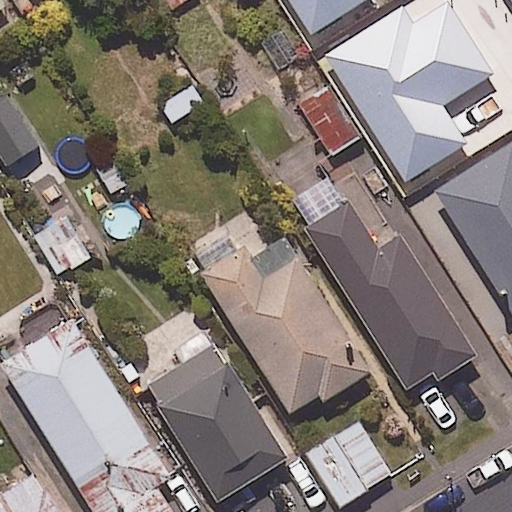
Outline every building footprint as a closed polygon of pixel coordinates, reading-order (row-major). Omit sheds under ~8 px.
[(379,0),(291,0),(317,42),(381,3),(379,0)] [(485,0),(393,0),(391,1),(422,45),(485,0)] [(407,96),(367,33),(327,59),(367,121),(407,96)] [(359,134),(326,85),(295,106),(328,155),(359,134)] [(37,145),(2,87),(0,88),(0,155),(5,164),(37,145)] [(511,143),(510,140),(431,192),(511,313),(511,143)] [(376,246),(346,198),(302,226),(408,395),(475,353),(398,232),(376,246)] [(368,371),(262,204),(187,252),(293,418),(368,371)] [(89,255),(65,214),(28,235),(51,276),(89,255)] [(285,457),(195,308),(150,335),(169,367),(143,383),(221,511),(261,511),(268,508),(250,478),(285,457)] [(166,475),(71,317),(0,360),(91,511),(171,511),(154,482),(166,475)] [(390,473),(358,420),(307,450),(339,504),(390,473)] [(66,511),(34,461),(0,481),(0,511),(66,511)]
